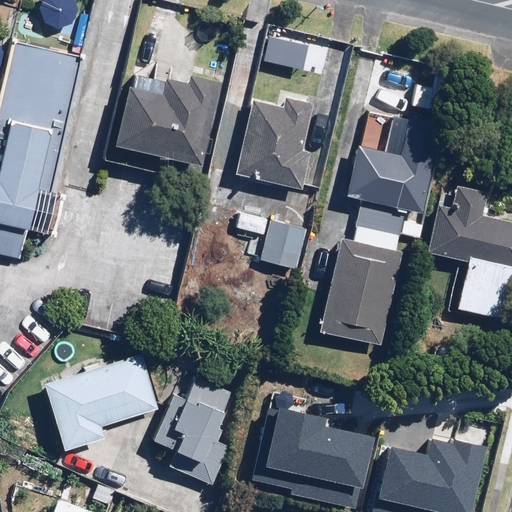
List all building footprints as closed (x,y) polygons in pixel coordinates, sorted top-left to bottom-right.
[(78,9),(78,6),(78,3),(77,0),(44,0),(43,3),(43,6),(43,9),(44,12),(46,15),(47,18),(49,20),(52,21),(55,23),(58,24),(61,24),(64,24),(67,23),(69,22),(72,20),(74,18),(76,15),(77,12),(78,9)] [(2,103),(0,102),(0,248),(25,254),(31,227),(56,233),(65,192),(51,189),(80,55),(15,41),(2,103)] [(164,88),(133,80),(118,139),(206,162),(227,80),(192,72),(190,81),(167,75),(164,88)] [(280,102),(252,96),(237,172),(306,185),(313,148),(306,147),(315,99),(282,92),(280,102)] [(402,151),(360,143),(350,193),(424,207),(440,119),(409,113),(402,151)] [(511,312),(511,219),(487,215),(491,191),(457,186),(453,209),(436,206),(429,248),(470,255),(461,308),(511,316),(511,312)] [(384,344),(403,249),(396,248),(403,211),(360,202),(353,239),(341,237),(322,331),(384,344)] [(310,226),(272,216),(261,258),(300,268),(310,226)] [(103,424),(158,408),(141,353),(49,380),(68,448),(107,437),(103,424)] [(170,464),(215,483),(231,444),(217,438),(236,393),(182,371),(154,438),(177,447),(170,464)] [(321,411),(266,399),(250,470),(293,479),(291,486),(355,501),(372,429),(320,417),(321,411)] [(398,511),(434,511),(436,506),(464,511),(465,511),(482,441),(427,428),(422,448),(386,440),(371,506),(398,511)] [(61,498),(56,511),(87,511),(88,507),(61,498)]
